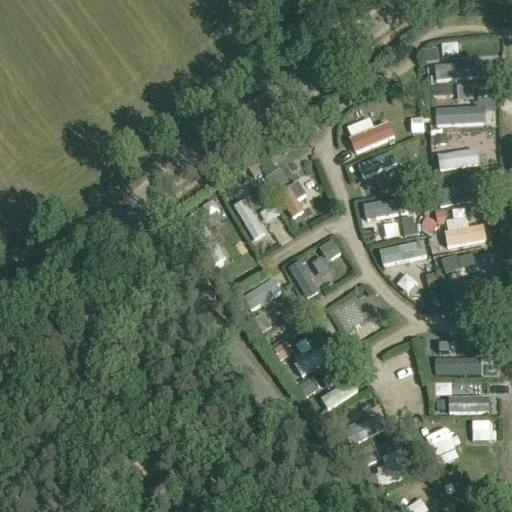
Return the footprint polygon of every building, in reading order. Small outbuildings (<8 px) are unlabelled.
[(474,70),(434,72),(435,86),(475,84),(474,70)] [(470,93),(470,105),(485,104),(485,92),(470,93)] [(480,117),(440,119),(441,131),(481,129),(480,117)] [(390,128),(350,144),(355,156),(395,141),(390,128)] [(484,137),(483,166),(504,166),(505,138),(484,137)] [(474,156),(439,162),(441,176),(477,170),(474,156)] [(396,170),(391,159),(357,173),(362,184),(396,170)] [(393,173),(370,183),(373,189),(396,180),(393,173)] [(297,186),(277,199),(293,223),(302,217),(295,207),(306,200),(297,186)] [(479,190),(439,197),(442,213),(482,206),(479,190)] [(409,203),(365,210),(367,225),(411,217),(409,203)] [(244,204),(234,210),(253,245),(264,239),(244,204)] [(402,229),(389,234),(393,246),(406,241),(402,229)] [(205,232),(194,239),(214,270),(225,263),(205,232)] [(485,232),(446,239),(448,252),(488,246),(485,232)] [(427,261),(424,248),(380,259),(383,272),(427,261)] [(436,261),(416,266),(419,278),(439,273),(436,261)] [(328,287),(339,281),(331,266),(320,272),(328,287)] [(299,268),(288,274),(306,305),(317,299),(299,268)] [(412,268),(394,273),(398,285),(415,279),(412,268)] [(486,279),(450,290),(454,304),(491,293),(486,279)] [(273,285),(243,304),(248,313),(279,295),(273,285)] [(372,295),(362,301),(372,320),(383,314),(372,295)] [(350,334),(360,327),(351,313),(341,320),(350,334)] [(388,323),(356,342),(364,355),(396,336),(388,323)] [(325,351),(294,369),(300,380),(331,362),(325,351)] [(478,366),(436,366),(436,383),(478,383),(478,366)] [(353,383),(320,404),(326,414),(359,393),(353,383)] [(487,403),(450,404),(450,419),(487,418),(487,403)] [(327,425),(332,436),(345,430),(340,419),(327,425)] [(376,424),(344,439),(350,451),(382,436),(376,424)] [(475,457),(486,456),(484,427),(474,428),(475,457)] [(447,436),(447,466),(459,466),(459,436),(447,436)] [(405,470),(369,483),(373,496),(410,483),(405,470)]
